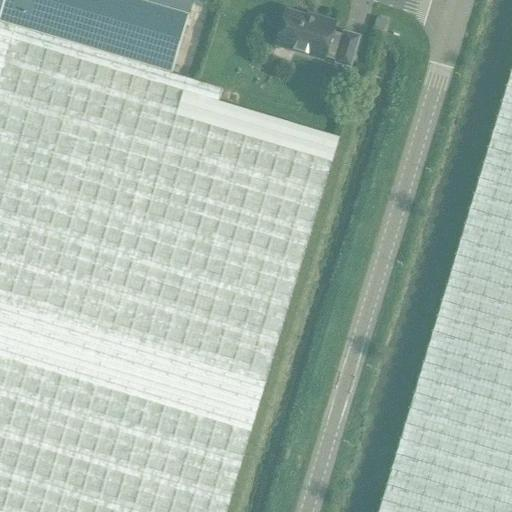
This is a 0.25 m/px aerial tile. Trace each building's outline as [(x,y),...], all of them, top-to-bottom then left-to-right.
[(131,0),(4,0),(0,16),(0,23),(171,74),(193,1),(189,0),(142,0),(142,3),(131,0)] [(349,68),(358,39),(345,35),(344,37),(332,33),(334,25),(316,20),(316,21),(286,13),(276,47),(323,61),(324,58),(337,62),(336,64),(349,68)] [(383,30),(385,23),(377,21),(375,28),(383,30)] [(171,74),(0,23),(0,511),(225,511),(337,139),(218,103),(222,90),(171,74)] [(511,511),(511,63),(378,511),(511,511)]
